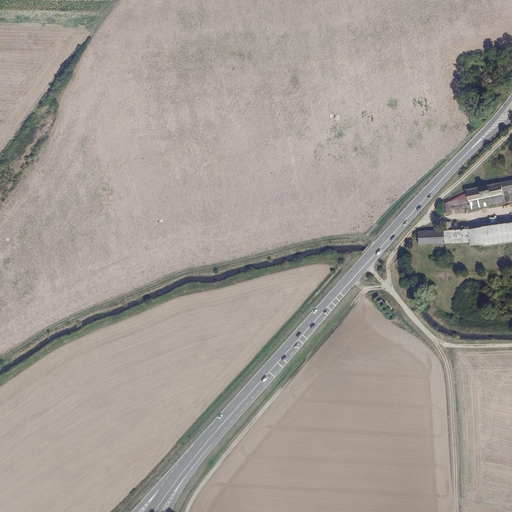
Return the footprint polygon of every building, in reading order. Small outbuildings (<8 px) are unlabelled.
[(487,71),(481,76),(486,81),(491,76),(487,71)] [(495,195),(511,191),(511,179),(511,180),(468,189),(443,201),(443,213),(450,213),(450,210),(450,205),(463,202),(469,201),(495,195)] [(511,191),(495,195),(469,201),(471,207),(472,211),(511,202),(511,191)] [(471,207),(469,201),(463,202),(450,205),(450,210),(471,207)] [(444,221),(444,231),(444,243),(470,242),(469,229),(457,229),(457,226),(450,226),(450,221),(444,221)] [(511,222),(482,227),(484,243),(484,245),(511,241),(511,222)] [(469,229),(470,242),(470,244),(484,243),(482,227),(469,229)] [(444,243),(444,231),(419,232),(419,244),(440,243),(444,243)] [(377,298),(373,301),(389,322),(393,319),(377,298)]
